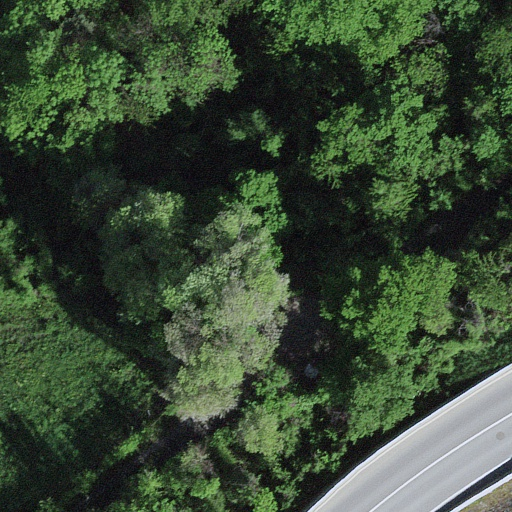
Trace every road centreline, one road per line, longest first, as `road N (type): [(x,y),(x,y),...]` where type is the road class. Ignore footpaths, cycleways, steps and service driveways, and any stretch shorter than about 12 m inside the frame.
road 1 (track): [(87,511),(383,268),(511,188)]
road 2 (secondary): [(373,511),(511,415)]
